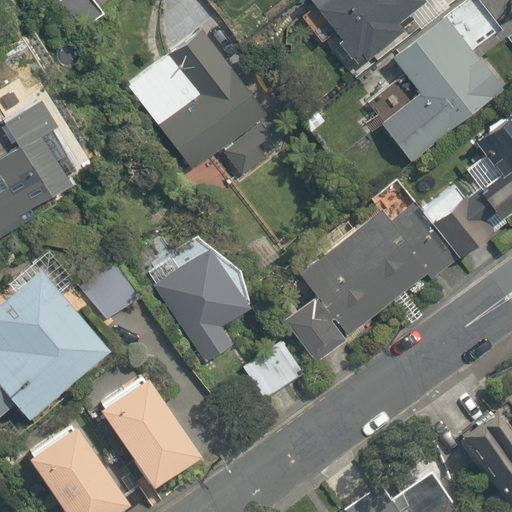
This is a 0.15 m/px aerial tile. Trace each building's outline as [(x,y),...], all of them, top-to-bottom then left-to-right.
[(101,11),(91,0),(41,0),(70,35),(101,11)] [(314,0),(363,63),(397,36),(406,30),(399,20),(425,0),(314,0)] [(451,128),(505,86),(448,13),(394,54),(423,92),(385,121),(413,157),(451,128)] [(203,34),(126,85),(183,172),(218,149),(237,177),(280,149),(203,34)] [(23,215),(78,179),(30,106),(0,126),(0,129),(11,146),(0,153),(0,245),(30,225),(23,215)] [(511,111),(477,138),(501,169),(441,215),(463,244),(511,206),(511,111)] [(349,332),(425,273),(429,278),(463,252),(419,196),(389,220),(378,206),(299,268),(349,332)] [(211,244),(182,264),(153,283),(193,342),(205,359),(234,340),(222,322),(251,303),(211,244)] [(105,255),(75,282),(108,319),(139,291),(105,255)] [(0,302),(0,383),(31,417),(48,402),(111,345),(57,286),(40,267),(0,302)] [(313,295),(285,316),(319,360),(347,338),(313,295)] [(307,367),(285,339),(243,371),(265,399),(307,367)] [(148,372),(103,404),(156,480),(202,448),(148,372)] [(511,511),(511,416),(510,418),(511,420),(511,429),(508,433),(496,417),(459,445),(510,511),(511,511)] [(76,419),(31,451),(73,511),(105,511),(130,495),(76,419)] [(393,480),(343,511),(344,511),(455,511),(434,477),(403,497),(393,480)]
